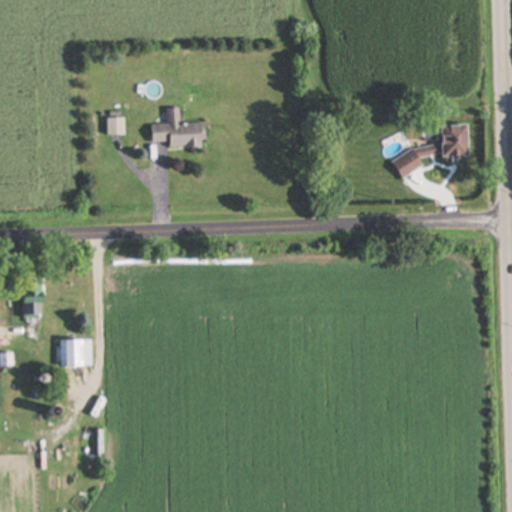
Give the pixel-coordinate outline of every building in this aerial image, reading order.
[(212,147),(211,123),(186,124),(185,109),(172,109),(173,124),(157,125),(158,143),(176,142),(176,148),(212,147)] [(130,135),(130,119),(113,119),(113,135),(130,135)] [(476,122),(447,123),(449,157),(477,156),(476,122)] [(50,294),(28,294),(28,318),(50,318),(50,294)] [(64,340),(64,367),(96,367),(96,340),(64,340)] [(5,390),(49,390),(49,364),(13,364),(13,355),(5,355),(5,390)]
